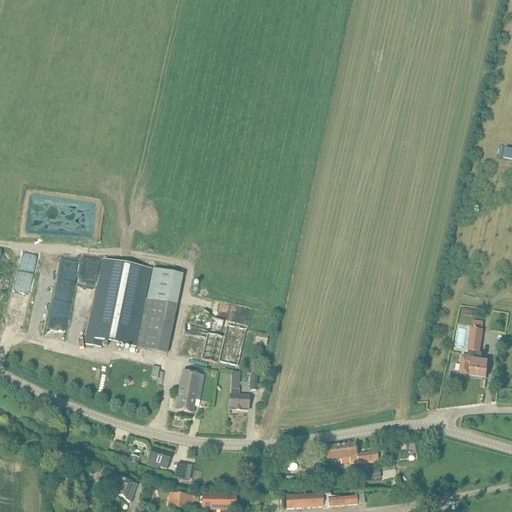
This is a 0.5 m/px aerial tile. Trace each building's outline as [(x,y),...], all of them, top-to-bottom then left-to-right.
[(103,260),(88,336),(86,346),(101,349),(102,342),(135,348),(137,338),(151,270),(103,260)] [(153,300),(145,340),(143,349),(166,354),(168,344),(183,276),(153,270),(147,299),(153,300)] [(485,272),(482,285),(493,288),(496,275),(485,272)] [(60,273),(51,325),(67,328),(76,276),(60,273)] [(1,280),(0,285),(0,294),(6,296),(9,282),(1,280)] [(219,363),(220,363),(238,367),(246,331),(227,327),(224,339),(220,338),(220,337),(208,334),(208,333),(206,333),(206,331),(221,335),(223,328),(222,327),(223,323),(210,319),(211,314),(188,308),(183,331),(186,332),(185,335),(204,340),(206,340),(204,348),(201,361),(218,364),(219,363)] [(462,308),(461,315),(473,317),(474,310),(462,308)] [(461,363),(460,373),(470,375),(470,376),(486,379),(489,359),(482,358),(482,354),(481,352),(480,352),(483,331),(482,331),(483,322),(473,321),(472,329),(471,329),(468,351),(468,356),(467,356),(466,364),(461,363)] [(254,345),(266,347),(268,336),(256,333),(254,345)] [(152,367),(151,377),(158,377),(159,368),(152,367)] [(183,372),(177,400),(175,410),(193,414),(196,400),(199,400),(201,391),(204,377),(200,376),(201,369),(193,367),(192,374),(183,372)] [(248,412),(249,402),(249,397),(239,396),(239,391),(240,376),(232,376),(231,390),(230,396),(230,395),(229,411),(236,411),(236,409),(240,409),(240,411),(248,412)] [(257,376),(250,376),(249,391),(256,391),(257,376)] [(358,466),(378,463),(377,452),(357,455),(355,443),(324,448),(326,461),(340,459),(341,465),(349,463),(350,466),(358,464),(358,466)] [(167,470),(171,456),(152,450),(147,466),(158,469),(159,467),(167,470)] [(131,456),(129,463),(137,465),(140,459),(131,456)] [(177,465),(175,479),(188,481),(190,475),(183,473),(184,466),(177,465)] [(380,470),(358,472),(359,481),(381,479),(380,470)] [(101,479),(97,481),(106,486),(125,500),(130,503),(135,491),(137,485),(132,483),(113,476),(102,472),(101,479)] [(313,473),(305,474),(306,482),(314,481),(313,473)] [(170,494),(168,508),(192,511),(194,497),(170,494)] [(286,497),(287,510),(323,508),(323,507),(328,507),(328,508),(356,506),(356,497),(340,498),(340,497),(331,497),(330,495),(322,496),(286,497)] [(203,497),(203,510),(235,510),(235,497),(203,497)]
